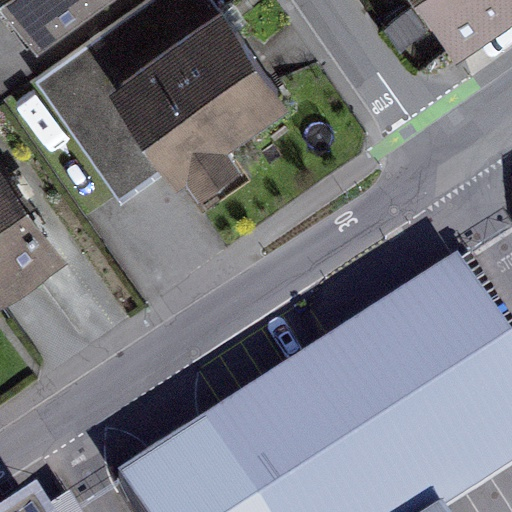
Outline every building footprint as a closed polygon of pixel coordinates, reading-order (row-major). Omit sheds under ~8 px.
[(11,0),(33,29),(73,0),(11,0)] [(120,192),(182,149),(206,184),(238,162),(219,135),(280,92),(216,0),(149,0),(39,77),(120,192)] [(511,0),(422,0),(455,47),(511,7),(511,0)] [(0,162),(0,298),(65,250),(0,162)] [(511,354),(455,266),(120,483),(138,511),(447,511),(511,470),(511,354)]
